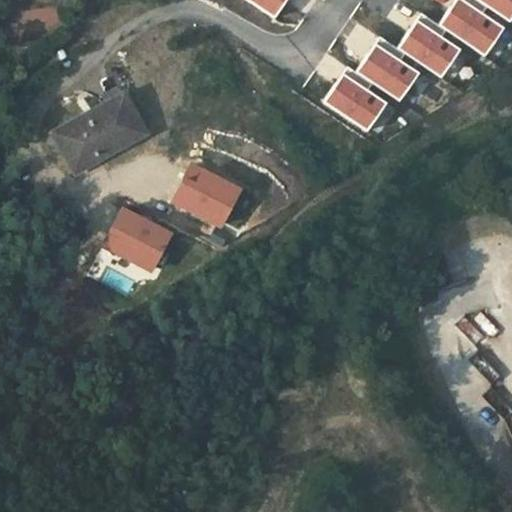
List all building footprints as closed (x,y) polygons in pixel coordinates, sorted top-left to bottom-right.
[(246,0),(274,18),(285,0),(246,0)] [(483,5),(508,22),(511,15),(511,0),(456,0),(439,26),(447,32),(460,40),(485,57),(503,30),(478,13),(483,5)] [(439,26),(422,16),(399,51),(405,55),(444,81),(463,54),(442,40),(447,32),(439,26)] [(399,51),(380,39),(357,74),(373,85),(402,104),(420,77),(400,63),(405,55),(399,51)] [(357,74),(348,68),(325,103),(370,134),(389,107),(368,93),(373,85),(357,74)] [(86,114),(53,133),(72,167),(94,154),(97,159),(144,132),(123,92),(107,102),(110,108),(90,119),(86,114)] [(90,119),(110,108),(107,102),(86,114),(90,119)] [(366,148),(372,138),(345,121),(339,131),(366,148)] [(75,172),(97,159),(94,154),(72,167),(75,172)] [(168,200),(218,225),(235,192),(197,172),(189,186),(178,181),(168,200)] [(113,248),(152,268),(169,235),(119,209),(110,228),(121,234),(113,248)] [(511,411),(491,387),(471,404),(494,432),(511,416),(511,411)]
